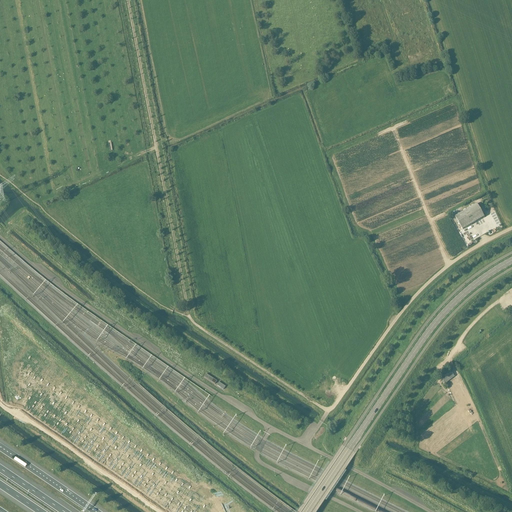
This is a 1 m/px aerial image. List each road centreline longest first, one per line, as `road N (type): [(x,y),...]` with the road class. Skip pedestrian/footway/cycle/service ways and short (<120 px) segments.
road 1 (secondary): [(306,511),(426,333),(458,297),(511,260)]
road 2 (track): [(127,0),(188,316)]
road 3 (unclassified): [(321,422),(413,297),(449,264),(511,228)]
road 4 (track): [(188,316),(328,411)]
